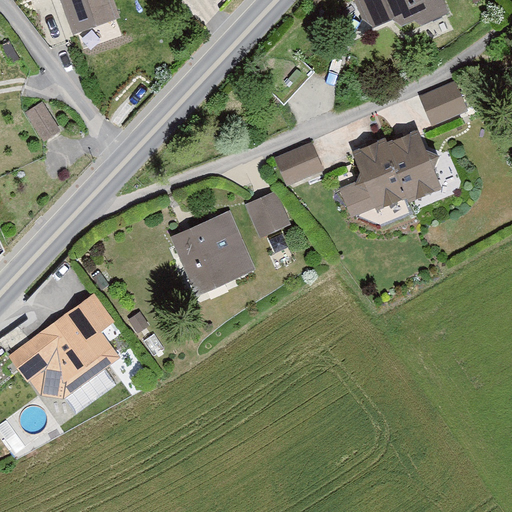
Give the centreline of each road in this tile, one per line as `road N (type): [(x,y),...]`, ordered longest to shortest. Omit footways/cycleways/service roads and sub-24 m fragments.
road 1 (residential): [(511,23),(418,86),(109,205),(88,205)]
road 2 (secondary): [(126,162),(279,0)]
road 3 (residential): [(126,162),(0,0)]
road 4 (secondary): [(0,295),(88,205)]
